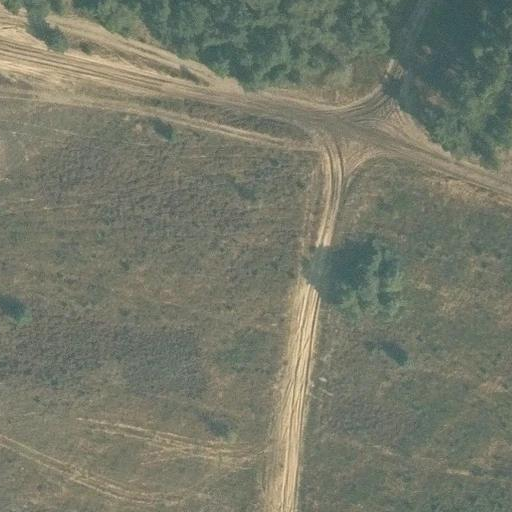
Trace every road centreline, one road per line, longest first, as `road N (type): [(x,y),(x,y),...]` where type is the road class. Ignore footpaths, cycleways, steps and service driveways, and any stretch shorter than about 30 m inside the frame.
road 1 (track): [(0,45),(511,191)]
road 2 (track): [(419,0),(347,141)]
